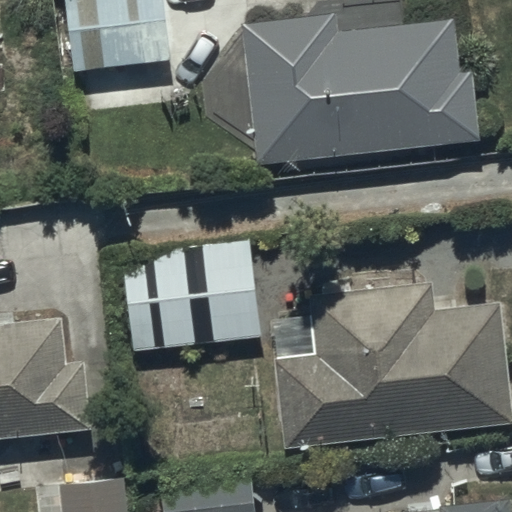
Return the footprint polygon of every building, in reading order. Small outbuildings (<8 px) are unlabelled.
[(68,0),(77,74),(175,63),(167,0),(68,0)] [(234,0),(250,133),(473,108),(464,38),(454,39),(449,0),(234,0)] [(126,327),(256,313),(245,214),(115,228),(126,327)] [(277,419),(508,393),(494,269),(428,276),(425,248),(302,262),(308,322),(267,326),(277,419)] [(60,331),(55,285),(0,291),(0,408),(86,399),(78,329),(60,331)] [(253,431),(249,391),(167,398),(170,438),(253,431)] [(155,458),(160,511),(246,511),(246,508),(253,507),(247,448),(155,458)] [(125,511),(119,451),(32,460),(36,511),(125,511)] [(507,511),(502,464),(431,472),(432,479),(383,484),(385,511),(507,511)]
